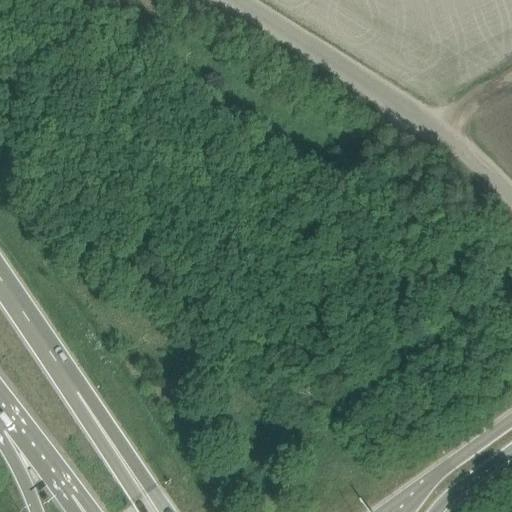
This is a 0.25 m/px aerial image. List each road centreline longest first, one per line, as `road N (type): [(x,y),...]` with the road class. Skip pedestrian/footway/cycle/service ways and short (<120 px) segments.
road 1 (unclassified): [(511,196),(467,143),(238,0)]
road 2 (trunk): [(129,474),(0,279)]
road 3 (tertiary): [(511,421),(394,511)]
road 4 (trunk): [(6,417),(81,511)]
